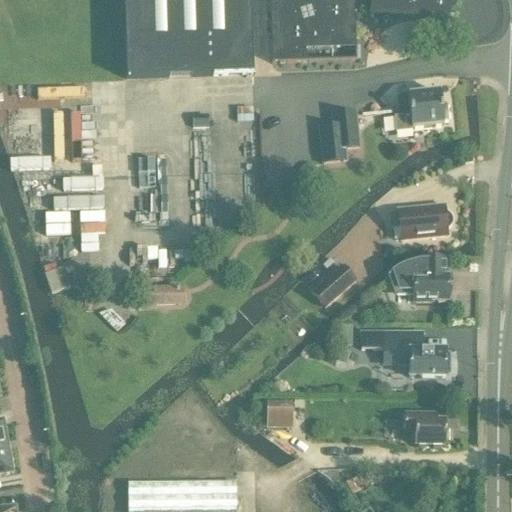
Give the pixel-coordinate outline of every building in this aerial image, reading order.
[(123,0),(125,78),(251,75),(249,0),(123,0)] [(269,0),(270,18),(265,18),(266,24),(270,24),(271,65),(355,62),(352,0),(269,0)] [(370,0),(368,17),(448,25),(451,0),(370,0)] [(440,108),(439,95),(407,98),(407,99),(397,100),(398,118),(393,119),(394,135),(410,133),(410,131),(442,128),(441,123),(446,123),(445,108),(440,108)] [(331,128),(317,129),(321,165),(345,163),(343,151),(357,150),(354,114),(330,116),(331,128)] [(397,216),(390,220),(391,232),(399,231),(400,244),(446,240),(445,232),(450,230),(451,227),(451,219),(448,216),(444,215),(443,208),(397,213),(397,216)] [(448,303),(448,279),(449,263),(423,264),(400,271),(388,279),(395,299),(413,299),(413,305),(431,305),(431,303),(448,303)] [(324,311),(355,283),(342,267),(310,296),(324,311)] [(145,312),(156,312),(156,309),(184,308),(184,289),(144,290),(145,312)] [(352,328),(340,328),(340,348),(352,348),(352,328)] [(422,353),(422,335),(384,335),(384,350),(384,368),(410,369),(410,380),(445,380),(445,353),(422,353)] [(294,411),(304,412),(304,403),(294,403),(294,411)] [(266,433),(292,432),(291,404),(265,405),(266,433)] [(445,449),(445,424),(436,424),(436,417),(404,417),(404,434),(415,435),(414,448),(445,449)] [(0,452),(0,478),(3,478),(2,474),(9,473),(8,469),(10,469),(8,454),(6,455),(5,452),(0,452)] [(351,497),(388,481),(386,476),(367,475),(346,485),(351,497)]
